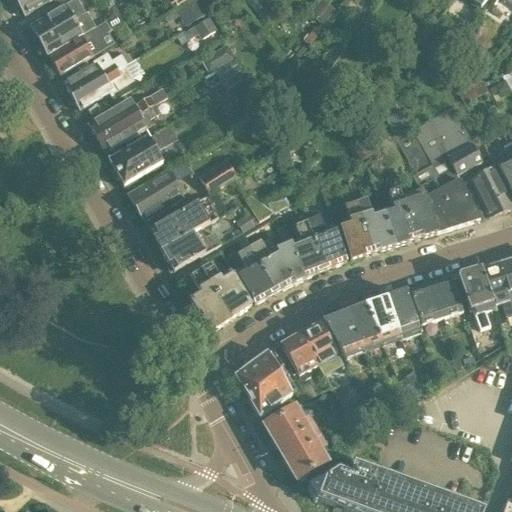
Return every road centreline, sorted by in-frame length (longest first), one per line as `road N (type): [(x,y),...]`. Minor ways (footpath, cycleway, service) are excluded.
road 1 (residential): [(196,369),(0,35)]
road 2 (residential): [(511,237),(309,303),(196,369)]
road 3 (primary): [(186,496),(0,412)]
road 4 (primary): [(0,439),(153,511)]
